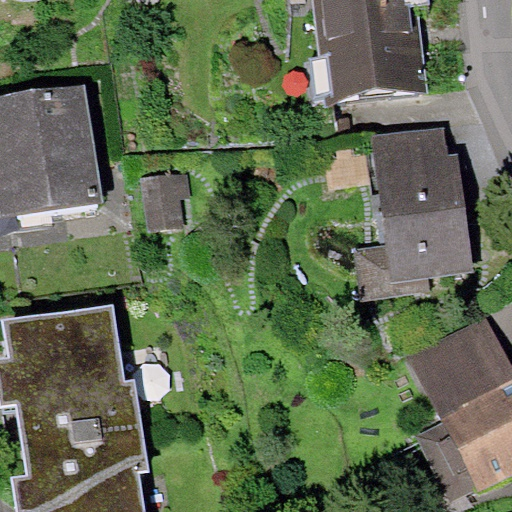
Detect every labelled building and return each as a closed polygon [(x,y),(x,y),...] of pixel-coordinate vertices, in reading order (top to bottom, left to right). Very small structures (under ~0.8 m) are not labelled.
[(310,0),(318,63),(327,62),(333,113),(415,104),(407,31),(429,29),(426,0),(310,0)] [(0,230),(98,217),(81,95),(0,105),(0,230)] [(444,138),(368,147),(381,255),(352,259),(358,303),(475,289),(460,164),(447,166),(444,138)] [(185,179),(140,184),(145,233),(180,229),(178,202),(188,201),(185,179)] [(209,226),(183,244),(190,254),(216,236),(209,226)] [(109,321),(0,338),(0,343),(6,378),(0,378),(0,418),(9,417),(21,490),(0,493),(0,511),(141,511),(137,487),(150,485),(135,392),(121,394),(109,321)] [(511,381),(487,327),(408,363),(439,432),(373,462),(385,487),(402,479),(416,511),(451,511),(511,484),(511,381)]
